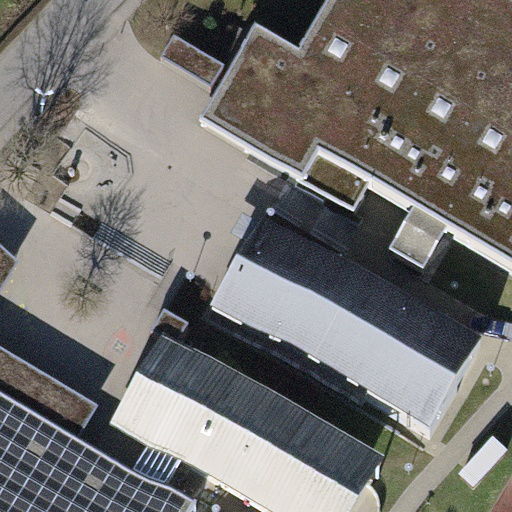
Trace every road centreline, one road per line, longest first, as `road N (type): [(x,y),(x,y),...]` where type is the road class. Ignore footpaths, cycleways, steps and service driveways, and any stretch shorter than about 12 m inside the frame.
road 1 (unknown): [(53,36),(154,144),(223,199),(401,304),(511,338)]
road 2 (residential): [(88,0),(0,91)]
